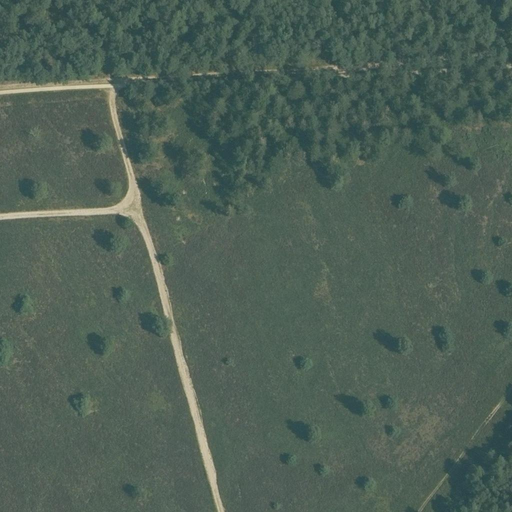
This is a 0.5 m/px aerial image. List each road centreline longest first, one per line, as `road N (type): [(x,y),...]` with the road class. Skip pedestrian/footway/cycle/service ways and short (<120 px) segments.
road 1 (track): [(511,51),(112,83)]
road 2 (track): [(220,511),(137,208)]
road 3 (track): [(137,208),(0,216)]
road 4 (track): [(112,83),(137,208)]
